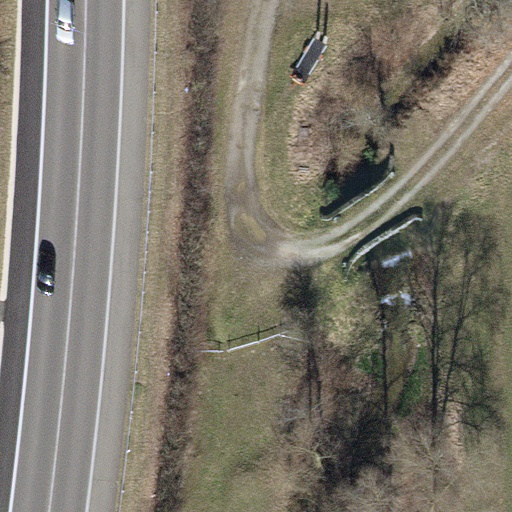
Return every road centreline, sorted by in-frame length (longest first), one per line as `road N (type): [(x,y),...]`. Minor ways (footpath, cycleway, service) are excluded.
road 1 (track): [(511,61),(402,197),(340,241),(313,251),(269,247),(252,229),(240,189),(278,0)]
road 2 (trunk): [(94,0),(94,197),(58,511)]
